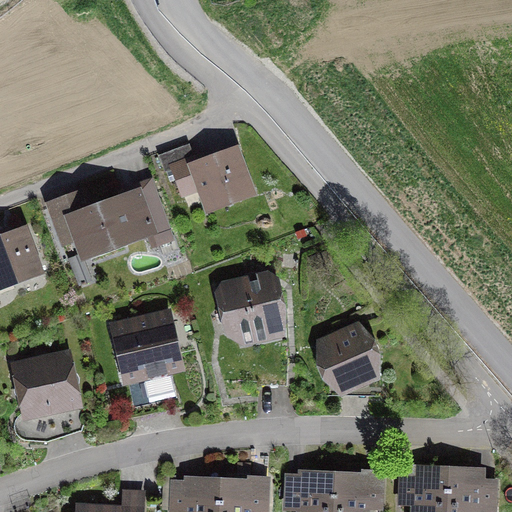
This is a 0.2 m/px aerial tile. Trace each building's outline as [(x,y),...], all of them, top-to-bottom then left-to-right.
[(249,191),(234,153),(195,168),(192,161),(173,168),(178,183),(198,175),(210,206),(249,191)] [(50,206),(61,235),(75,230),(84,253),(91,258),(107,252),(109,244),(164,224),(149,184),(127,192),(130,198),(91,212),(89,206),(76,210),(72,198),(50,206)] [(0,234),(0,284),(38,270),(24,233),(6,239),(4,233),(0,234)] [(91,277),(89,278),(81,256),(71,260),(79,282),(80,285),(90,281),(92,280),(91,277)] [(229,331),(236,335),(279,325),(280,309),(274,282),(268,278),(224,288),(221,294),(229,331)] [(135,324),(113,330),(132,410),(166,402),(164,385),(161,378),(156,379),(154,369),(162,367),(162,368),(164,367),(169,371),(182,368),(168,311),(134,322),(135,324)] [(378,348),(358,325),(337,334),(336,335),(335,337),(335,338),(334,340),(335,342),(335,343),(319,343),(319,366),(325,364),(332,380),(344,375),(346,381),(371,381),(371,351),(378,348)] [(28,422),(78,411),(73,384),(67,381),(71,375),(66,356),(46,360),(42,358),(36,359),(33,363),(16,367),(20,386),(26,390),(22,395),(28,422)] [(288,357),(259,356),(258,385),(287,386),(288,357)] [(401,503),(416,503),(415,511),(447,511),(449,470),(417,469),(417,474),(402,473),(401,503)] [(480,471),(449,470),(447,511),(478,511),(494,511),(495,482),(480,481),(480,471)] [(303,478),(288,477),(286,507),(302,507),(301,511),(332,511),(335,475),(303,474),(303,478)] [(335,475),(332,511),(364,511),(365,506),(380,507),(382,474),(365,474),(365,476),(335,475)] [(218,511),(220,481),(189,480),(189,484),(173,483),(171,511),(218,511)] [(251,483),(220,481),(218,511),(265,511),(267,481),(251,480),(251,483)] [(141,511),(142,493),(125,492),(124,511),(112,511),(110,511),(108,510),(84,509),(83,511),(141,511)]
